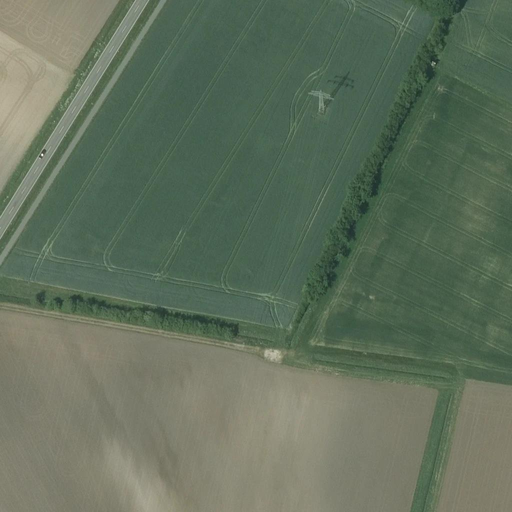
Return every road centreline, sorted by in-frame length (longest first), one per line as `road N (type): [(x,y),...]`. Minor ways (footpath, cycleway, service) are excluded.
road 1 (tertiary): [(143,0),(0,229)]
road 2 (track): [(0,305),(256,347)]
